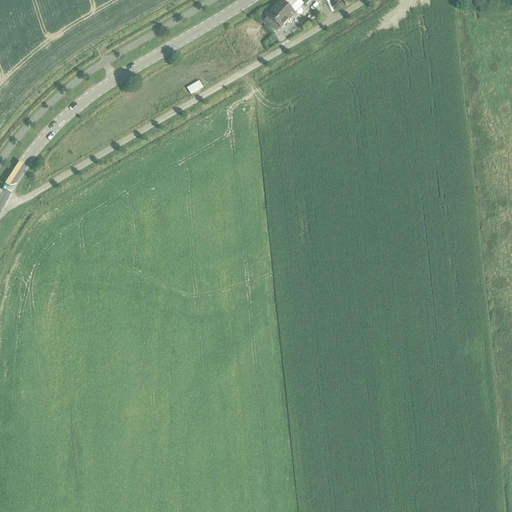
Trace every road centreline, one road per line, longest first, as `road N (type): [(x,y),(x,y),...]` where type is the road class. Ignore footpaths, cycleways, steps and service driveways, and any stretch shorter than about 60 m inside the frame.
road 1 (unclassified): [(0,208),(365,0)]
road 2 (tertiary): [(0,201),(13,175),(83,100),(247,0)]
